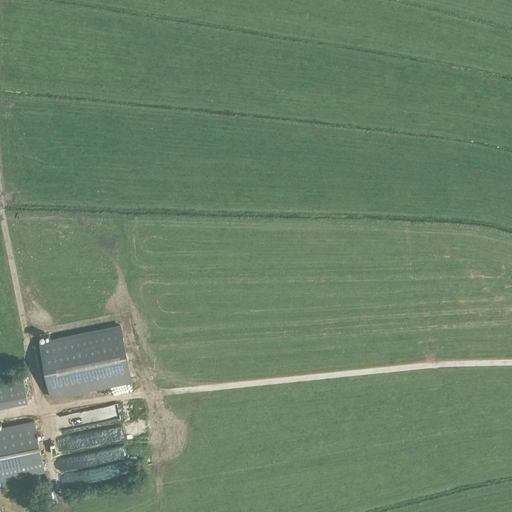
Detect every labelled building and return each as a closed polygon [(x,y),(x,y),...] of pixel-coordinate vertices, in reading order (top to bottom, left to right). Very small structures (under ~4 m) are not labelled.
[(121,325),(40,341),(43,353),(51,396),(132,380),(121,325)] [(0,406),(28,401),(23,377),(0,382),(0,406)] [(105,478),(132,473),(120,403),(56,414),(59,429),(105,422),(110,448),(97,451),(99,463),(103,463),(105,478)] [(0,480),(45,471),(34,420),(0,427),(0,480)] [(83,455),(62,456),(62,467),(86,466),(85,461),(83,461),(83,455)]
